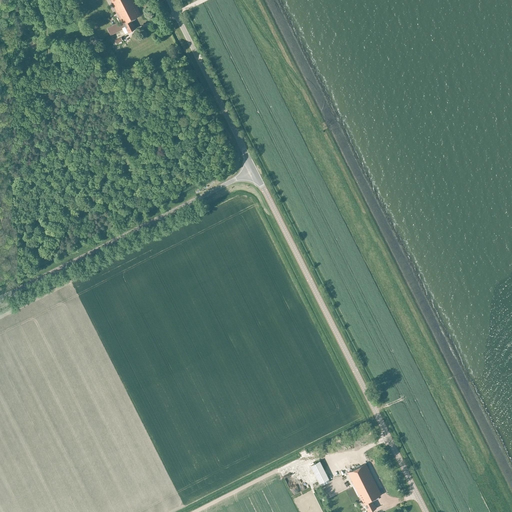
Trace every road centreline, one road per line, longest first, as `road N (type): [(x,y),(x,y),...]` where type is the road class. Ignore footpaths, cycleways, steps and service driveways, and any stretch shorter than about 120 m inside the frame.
road 1 (tertiary): [(425,511),(253,169)]
road 2 (unclassified): [(0,299),(253,169)]
road 3 (tertiary): [(253,169),(166,0)]
road 4 (track): [(196,511),(306,459),(301,449),(274,462)]
